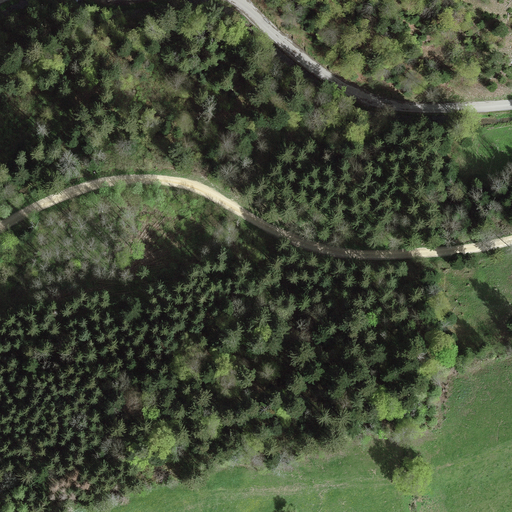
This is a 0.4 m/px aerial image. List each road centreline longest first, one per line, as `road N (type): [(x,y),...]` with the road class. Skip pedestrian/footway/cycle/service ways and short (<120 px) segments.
road 1 (track): [(0,228),(64,193),(125,179),(187,182),(305,247),(413,252),(511,238)]
road 2 (tertiary): [(511,103),(422,108),(375,101),(310,64),(236,0)]
